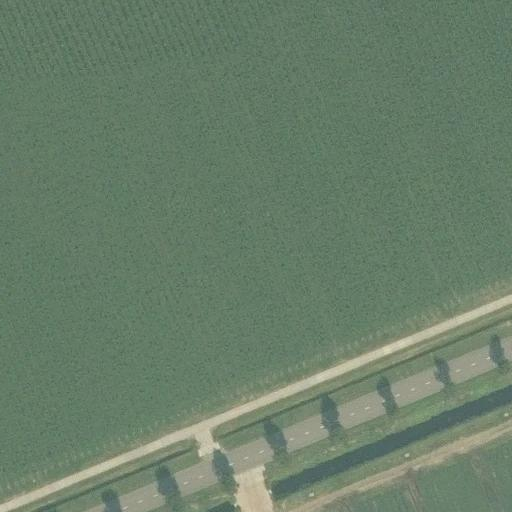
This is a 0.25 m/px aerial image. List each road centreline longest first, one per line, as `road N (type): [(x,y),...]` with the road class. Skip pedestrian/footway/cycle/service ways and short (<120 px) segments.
road 1 (track): [(511,300),(0,511)]
road 2 (unclassified): [(511,345),(117,511)]
